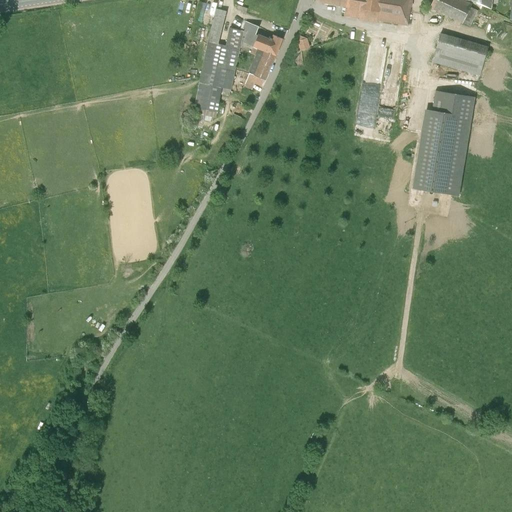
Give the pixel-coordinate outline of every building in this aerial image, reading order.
[(314,0),(315,1),(346,6),(344,15),(407,26),(411,0),(314,0)] [(461,0),(433,0),(430,7),(462,23),(471,5),(461,0)] [(490,9),(491,1),(486,0),(482,0),(482,5),(490,9)] [(201,22),(206,3),(201,2),(197,21),(201,22)] [(218,44),(226,12),(216,9),(209,41),(194,108),(195,109),(194,113),(204,116),(205,110),(205,111),(210,85),(209,85),(209,83),(230,88),(243,30),(229,28),(225,46),(218,44)] [(255,55),(258,49),(267,52),(273,39),(272,39),(269,38),(268,39),(258,35),(256,35),(259,26),(251,23),(245,21),(243,27),(244,30),(247,31),(243,42),(253,47),(250,53),(255,55)] [(480,76),(488,47),(440,34),(432,62),(480,76)] [(272,39),(273,39),(267,52),(275,55),(281,38),(274,35),(272,39)] [(266,53),(258,50),(254,59),(248,73),(254,76),(251,83),(261,87),(264,80),(265,79),(264,79),(267,72),(267,73),(275,55),(267,52),(266,53)] [(420,190),(459,196),(474,97),(435,91),(420,190)]
